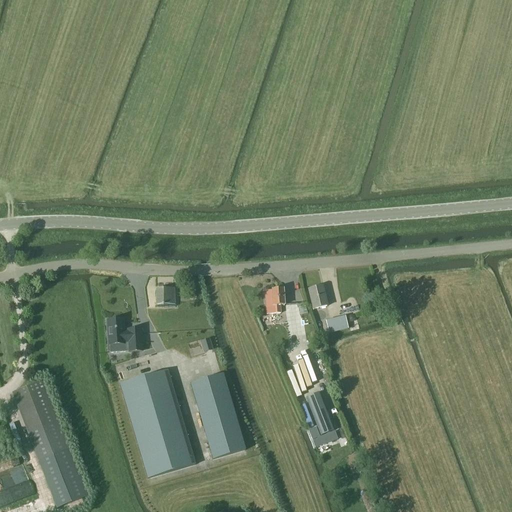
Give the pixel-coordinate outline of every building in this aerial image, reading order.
[(313,310),(327,307),(322,287),(308,291),(313,310)] [(157,306),(175,306),(175,305),(174,305),(174,290),(156,290),(157,306)] [(272,292),(265,292),(266,315),(280,314),(280,306),(284,306),(283,290),(272,291),(272,292)] [(298,337),(307,337),(306,317),(297,317),(298,337)] [(328,334),(348,329),(345,318),(325,322),(328,334)] [(122,321),(107,322),(109,346),(110,354),(129,352),(129,353),(142,352),(140,330),(127,331),(128,333),(123,333),(122,321)] [(205,353),(211,350),(208,340),(201,342),(205,353)] [(168,372),(120,386),(147,479),(195,465),(168,372)] [(245,451),(223,375),(190,385),(212,460),(245,451)] [(88,496),(43,382),(12,395),(56,509),(88,496)] [(319,394),(306,399),(321,437),(333,432),(319,394)] [(316,428),(308,431),(315,449),(338,440),(334,432),(319,438),(316,428)] [(25,471),(13,477),(17,486),(29,480),(25,471)]
